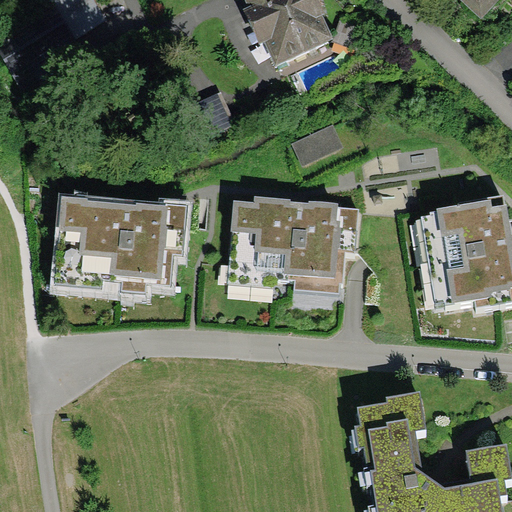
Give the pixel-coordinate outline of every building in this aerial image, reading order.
[(326,51),(303,0),(269,0),(247,10),(275,74),(326,51)] [(505,0),(448,0),(481,28),(505,0)] [(70,47),(52,18),(0,51),(0,67),(20,100),(56,78),(46,62),(70,47)] [(290,152),(298,172),(335,155),(327,136),(290,152)] [(246,213),(227,212),(222,286),(272,290),(272,283),(290,285),(289,299),(336,303),(339,259),(351,260),(354,215),(246,207),(246,213)] [(511,313),(511,283),(500,207),(458,213),(459,220),(414,227),(427,315),(467,309),(468,320),(511,313)] [(87,210),(60,208),(53,291),(97,294),(98,284),(121,286),(120,295),(142,296),(143,289),(168,291),(171,261),(178,262),(183,210),(161,208),(160,220),(87,214),(87,210)] [(383,414),(355,418),(369,511),(498,511),(498,506),(504,505),(502,490),(509,489),(503,454),(465,460),(469,486),(436,490),(424,480),(418,440),(423,439),(418,405),(382,410),(383,414)]
